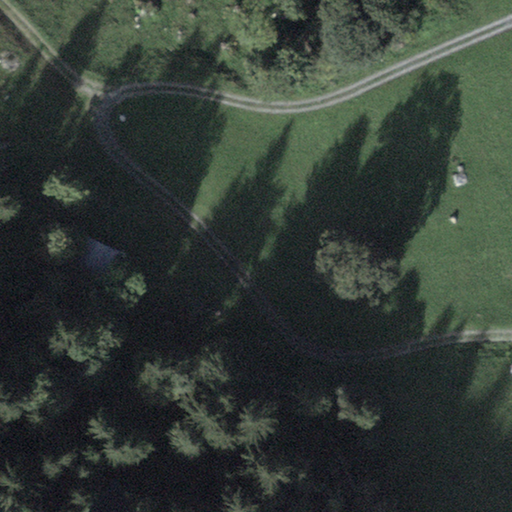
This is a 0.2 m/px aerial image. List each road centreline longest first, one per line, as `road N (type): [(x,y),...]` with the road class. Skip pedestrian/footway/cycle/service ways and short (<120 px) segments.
road 1 (track): [(511,25),(320,100),(275,105),(188,88),(101,101),(1,0)]
road 2 (track): [(101,101),(109,135),(140,180),(185,215),(311,351),(351,359),(434,340),(511,338)]
